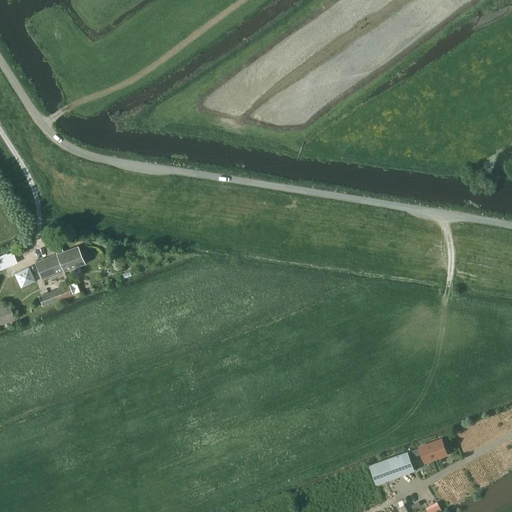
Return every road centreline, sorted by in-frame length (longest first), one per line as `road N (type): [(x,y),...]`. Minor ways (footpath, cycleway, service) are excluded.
road 1 (unclassified): [(511,223),(88,154),(43,124)]
road 2 (track): [(64,110),(129,80),(246,0)]
